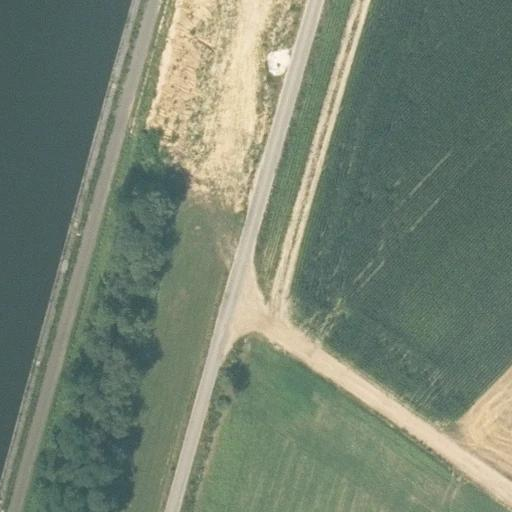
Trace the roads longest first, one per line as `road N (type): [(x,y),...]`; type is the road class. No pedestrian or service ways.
road 1 (unclassified): [(174,511),(319,0)]
road 2 (track): [(231,299),(511,498)]
